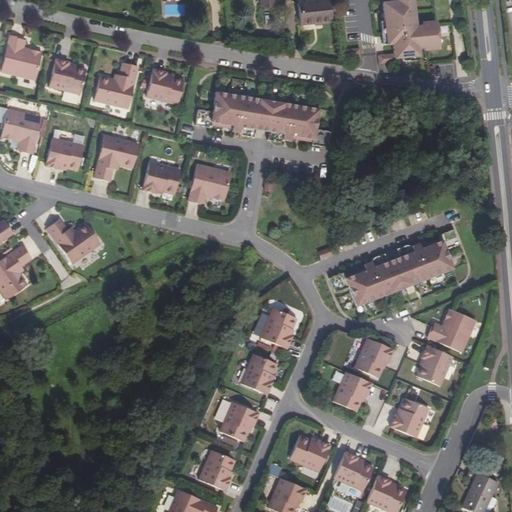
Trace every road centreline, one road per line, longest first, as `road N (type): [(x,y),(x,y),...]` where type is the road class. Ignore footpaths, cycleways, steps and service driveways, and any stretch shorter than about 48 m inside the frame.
road 1 (unclassified): [(0,1),(134,35),(486,94)]
road 2 (residential): [(0,180),(252,241),(299,275),(322,317)]
road 3 (secondary): [(486,94),(511,359)]
road 4 (residential): [(286,402),(444,471)]
road 5 (secondary): [(511,246),(497,95)]
road 6 (residential): [(236,511),(286,402)]
